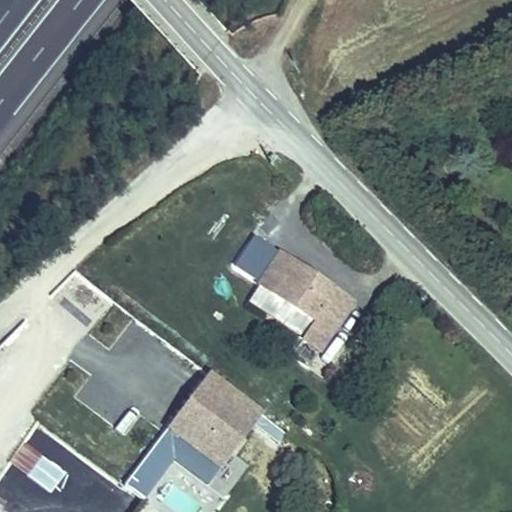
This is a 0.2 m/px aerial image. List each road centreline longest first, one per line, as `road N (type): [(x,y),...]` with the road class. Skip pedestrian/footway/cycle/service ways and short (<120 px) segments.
road 1 (tertiary): [(511,354),(160,0)]
road 2 (track): [(0,317),(78,245),(261,104),(305,0)]
road 3 (motorway): [(0,104),(81,0)]
